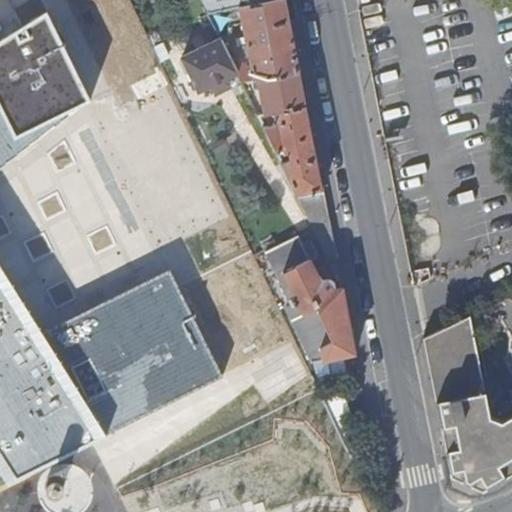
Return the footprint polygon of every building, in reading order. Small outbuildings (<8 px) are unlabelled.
[(278,0),(201,0),(208,14),(278,0)] [(300,72),(284,0),(278,0),(208,14),(220,38),(230,34),(231,28),(229,21),(241,17),(247,45),(240,46),(242,57),(248,57),(253,81),(257,80),(300,72)] [(47,13),(0,41),(0,466),(10,482),(144,414),(151,427),(231,388),(178,283),(52,345),(0,260),(0,169),(92,100),(47,13)] [(237,73),(221,40),(183,58),(199,92),(237,73)] [(306,105),(300,72),(257,80),(264,114),(272,112),(306,105)] [(325,204),(306,105),(272,112),(274,122),(261,126),(276,156),(288,152),(290,158),(280,164),(310,228),(328,265),(324,204),(325,204)] [(355,354),(344,297),(336,299),(334,290),(333,284),(332,282),(329,279),(325,279),(320,268),(314,271),(307,258),(314,255),(307,241),(300,244),(296,235),(258,254),(310,363),(355,354)] [(340,289),(334,290),(336,299),(344,297),(342,288),(340,289)] [(481,351),(511,346),(511,333),(508,334),(505,312),(476,316),(481,351)] [(455,455),(466,480),(511,459),(511,412),(498,419),(488,396),(482,364),(480,358),(472,313),(428,333),(437,390),(447,413),(455,455)] [(504,415),(511,411),(511,396),(502,402),(500,398),(496,400),(504,415)] [(45,490),(46,492),(47,493),(48,494),(50,496),(53,496),(57,496),(59,495),(62,493),(63,491),(64,488),(64,485),(63,483),(61,481),(59,479),(55,477),(52,478),(48,479),(46,482),(45,484),(44,487),(45,490)]
